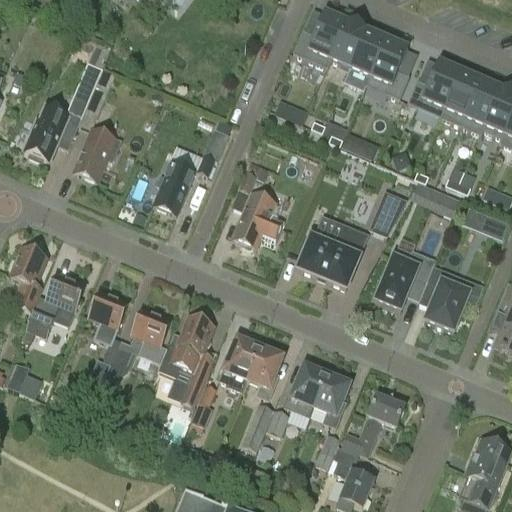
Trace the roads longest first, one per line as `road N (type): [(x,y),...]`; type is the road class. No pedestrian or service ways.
road 1 (residential): [(182,277),(304,0)]
road 2 (residential): [(455,387),(182,277)]
road 3 (residential): [(182,277),(4,208)]
road 4 (residential): [(341,0),(511,72)]
road 5 (residential): [(511,251),(455,387)]
road 6 (unclassified): [(404,511),(455,387)]
